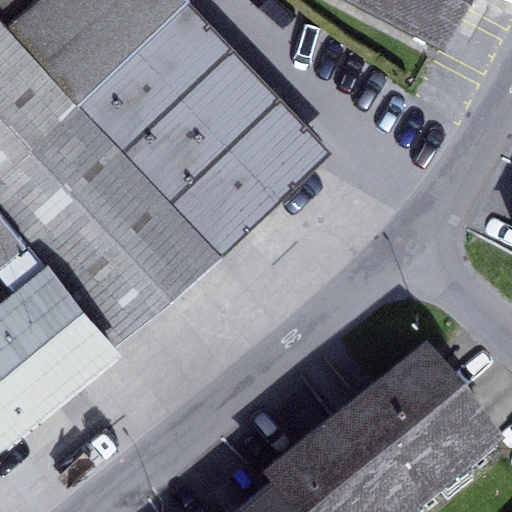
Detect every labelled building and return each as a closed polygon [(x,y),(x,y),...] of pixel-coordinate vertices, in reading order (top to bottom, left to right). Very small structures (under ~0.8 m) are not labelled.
[(0,159),(168,11),(172,0),(0,0),(0,9),(10,23),(0,31),(0,159)] [(312,163),(329,147),(188,0),(172,0),(168,11),(312,163)] [(374,0),(447,37),(466,0),(374,0)] [(217,253),(312,163),(168,11),(0,159),(0,205),(110,341),(217,253)] [(0,431),(110,341),(0,205),(0,431)] [(0,431),(0,434),(8,445),(120,353),(110,341),(0,431)] [(419,511),(498,448),(429,364),(272,492),(289,511),(419,511)] [(266,511),(289,511),(272,492),(269,494),(277,503),(266,511)]
